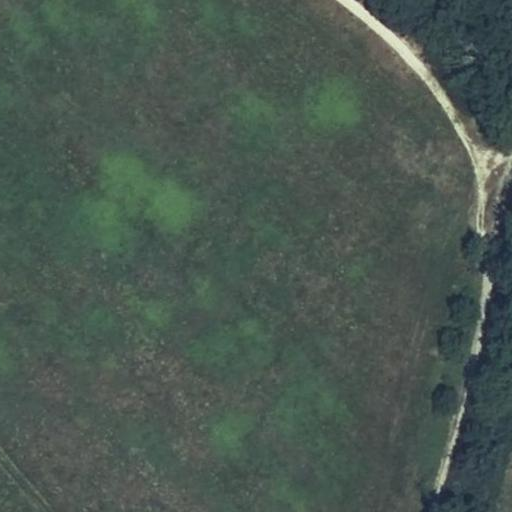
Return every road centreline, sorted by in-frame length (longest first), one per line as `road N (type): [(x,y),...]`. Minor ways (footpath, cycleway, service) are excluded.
road 1 (track): [(511,172),(496,213),(480,328),(433,511)]
road 2 (track): [(511,173),(497,165),(448,86),(356,0)]
